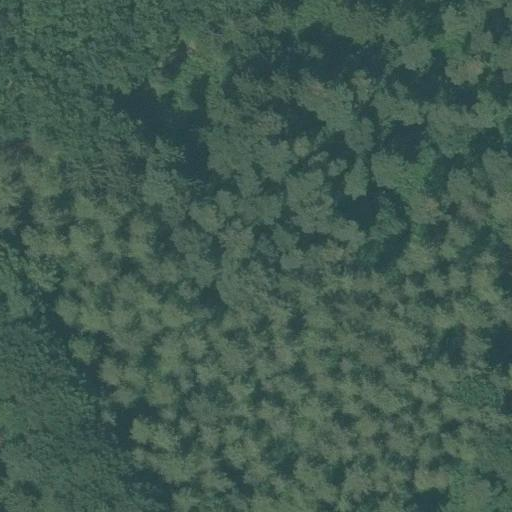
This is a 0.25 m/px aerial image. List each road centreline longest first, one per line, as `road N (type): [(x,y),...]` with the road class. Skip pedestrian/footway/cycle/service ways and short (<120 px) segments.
road 1 (track): [(270,0),(0,147)]
road 2 (track): [(0,270),(132,511)]
